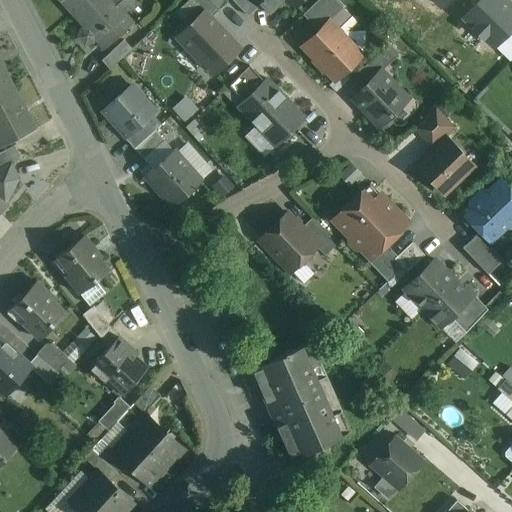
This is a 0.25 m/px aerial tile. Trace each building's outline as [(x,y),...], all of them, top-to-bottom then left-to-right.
[(85,0),(62,0),(73,11),(85,0)] [(112,0),(85,0),(73,11),(88,29),(83,30),(81,36),(86,42),(92,40),(94,35),(105,48),(133,23),(112,0)] [(223,0),(207,0),(215,9),(225,2),(223,0)] [(233,0),(249,16),(262,2),(259,0),(233,0)] [(259,0),(262,2),(270,11),(281,0),(287,0),(291,3),(297,4),(300,0),(259,0)] [(336,0),(318,0),(305,13),(321,30),(330,22),(331,23),(345,9),(336,0)] [(480,0),(465,16),(475,27),(474,29),(483,37),(484,35),(495,46),(511,28),(511,10),(511,5),(506,0),(480,0)] [(215,71),(243,45),(207,6),(179,32),(215,71)] [(331,23),(330,22),(321,30),(305,46),(335,78),(360,54),(331,23)] [(125,40),(110,52),(111,53),(102,60),(110,69),(133,49),(125,40)] [(386,46),(360,71),(369,81),(381,70),(382,71),(397,57),(386,46)] [(0,92),(13,86),(0,61),(0,92)] [(250,65),(230,84),(244,100),(265,80),(250,65)] [(369,81),(353,97),(380,125),(382,123),(383,125),(388,125),(392,121),(393,116),(391,114),(408,98),(382,71),(381,70),(369,81)] [(244,100),(238,106),(258,126),(260,124),(278,143),(305,117),(267,78),(265,80),(244,100)] [(13,86),(0,92),(0,140),(3,146),(36,129),(13,86)] [(132,86),(102,108),(127,135),(156,112),(132,86)] [(185,118),(198,108),(187,94),(174,104),(185,118)] [(436,109),(416,128),(432,145),(453,126),(436,109)] [(156,129),(135,148),(144,159),(165,140),(156,129)] [(473,164),(447,137),(418,165),(444,192),(473,164)] [(4,150),(0,152),(0,169),(12,163),(22,158),(15,145),(5,150),(4,150)] [(176,148),(144,176),(172,207),(203,179),(176,148)] [(12,163),(0,169),(0,198),(6,204),(19,177),(12,163)] [(511,190),(501,179),(489,190),(484,190),(471,202),(470,211),(466,215),(490,240),(506,225),(511,225),(511,190)] [(408,222),(371,184),(335,218),(352,236),(352,242),(356,247),(362,247),(369,254),(372,257),(386,243),(408,222)] [(301,228),(287,213),(261,238),(292,270),(299,263),(305,263),(310,258),(311,252),(317,246),(318,245),(301,228)] [(337,244),(312,218),(301,228),(318,245),(317,246),(326,255),(337,244)] [(490,248),(477,235),(464,247),(489,273),(503,259),(491,246),(490,248)] [(101,256),(85,236),(54,260),(55,261),(59,258),(71,271),(66,275),(80,291),(81,292),(96,280),(108,270),(98,258),(101,256)] [(398,255),(395,258),(404,266),(408,271),(425,254),(413,241),(398,255)] [(386,243),(372,257),(369,254),(366,257),(388,281),(404,266),(395,258),(398,255),(386,243)] [(435,259),(405,288),(424,308),(454,279),(435,259)] [(454,279),(424,308),(442,327),(453,317),(476,295),(466,285),(463,288),(454,279)] [(106,292),(96,280),(81,292),(80,291),(90,304),(91,304),(106,292)] [(56,299),(37,281),(10,310),(11,310),(15,306),(28,319),(24,323),(40,338),(65,312),(54,301),(56,299)] [(411,316),(419,309),(404,292),(396,300),(411,316)] [(476,295),(453,317),(467,332),(488,309),(489,309),(476,295)] [(112,327),(95,306),(84,315),(102,338),(112,327)] [(68,345),(79,355),(98,335),(86,325),(68,345)] [(30,363),(0,336),(0,388),(6,394),(20,379),(31,366),(32,365),(30,363)] [(138,355),(119,337),(93,366),(123,394),(148,367),(136,357),(138,355)] [(350,433),(310,342),(290,351),(289,350),(285,352),(285,353),(253,367),(276,420),(278,419),(295,457),(350,433)] [(67,361),(47,343),(38,354),(57,372),(67,361)] [(448,362),(466,376),(480,358),(462,344),(448,362)] [(57,372),(38,354),(30,363),(32,365),(31,366),(48,382),(57,372)] [(33,391),(20,379),(6,394),(19,406),(33,391)] [(511,384),(506,379),(498,388),(511,400),(511,384)] [(151,385),(134,403),(144,412),(161,394),(151,385)] [(131,406),(120,396),(114,402),(116,403),(100,421),(109,429),(131,406)] [(409,416),(400,408),(391,417),(400,426),(409,416)] [(184,447),(147,414),(130,433),(167,466),(184,447)] [(130,433),(117,421),(93,448),(99,454),(108,444),(114,450),(114,451),(127,463),(150,484),(167,466),(130,433)] [(8,433),(0,424),(0,464),(18,445),(6,435),(8,433)] [(422,461),(395,437),(372,463),(400,487),(422,461)] [(127,463),(114,451),(114,450),(108,444),(99,454),(119,473),(119,472),(127,463)] [(93,448),(92,448),(84,457),(98,470),(111,481),(119,473),(99,454),(93,448)] [(111,481),(98,470),(70,501),(81,511),(124,511),(133,503),(111,481)] [(426,481),(411,495),(426,511),(427,511),(442,498),(426,481)] [(457,499),(445,511),(465,511),(468,509),(457,499)]
